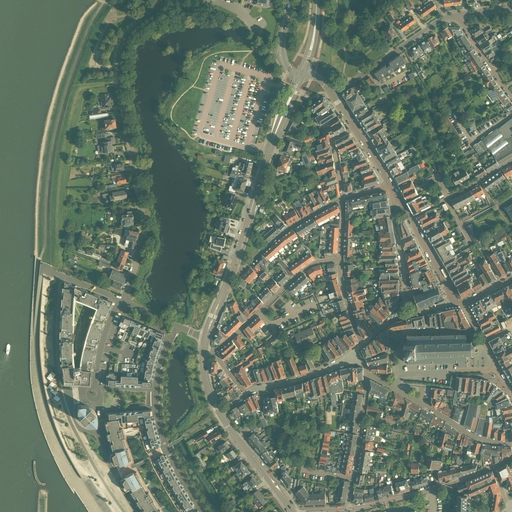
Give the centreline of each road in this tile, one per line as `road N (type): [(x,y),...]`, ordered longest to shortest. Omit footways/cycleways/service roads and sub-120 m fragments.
road 1 (residential): [(122,301),(144,229),(117,58),(127,31),(158,0)]
road 2 (track): [(119,81),(78,90),(61,155),(54,274)]
road 3 (residential): [(203,511),(165,447),(155,407),(160,360),(175,325)]
road 4 (residential): [(214,352),(303,270),(339,259)]
road 5 (residential): [(332,94),(439,20),(459,15)]
road 6 (secondary): [(232,268),(275,132)]
road 7 (residential): [(366,372),(347,508)]
road 8 (residential): [(343,197),(291,226),(243,269),(232,268)]
road 9 (residential): [(511,445),(483,440),(394,387)]
road 10 (residential): [(392,191),(405,315)]
road 11 (secondary): [(291,511),(219,413)]
